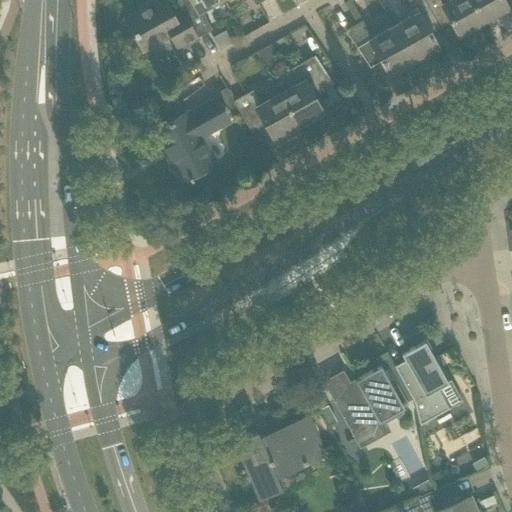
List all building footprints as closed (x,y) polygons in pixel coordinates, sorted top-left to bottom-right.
[(197,38),(182,11),(172,17),(162,0),(160,0),(125,20),(142,50),(170,34),(178,49),(197,38)] [(200,10),(216,0),(176,0),(176,1),(182,11),(197,38),(212,29),(200,10)] [(439,27),(424,0),(401,0),(411,17),(393,27),(413,61),(437,47),(429,33),(439,27)] [(483,22),(470,0),(424,0),(439,27),(450,21),(458,36),(483,22)] [(502,0),(470,0),(483,22),(507,8),(502,0)] [(413,61),(393,27),(372,38),(362,20),(347,29),(369,67),(380,60),(388,75),(413,61)] [(314,56),(296,65),(290,69),(299,84),(280,95),(297,126),(321,112),(313,97),(331,86),(314,56)] [(297,126),(280,95),(261,106),(252,90),(233,101),(250,132),(264,124),(273,139),(297,126)] [(187,112),(169,122),(152,131),(180,182),(215,162),(200,136),(228,121),(216,99),(188,114),(187,112)] [(447,383),(424,341),(401,354),(404,361),(394,367),(413,402),(419,425),(448,409),(437,389),(447,383)] [(383,372),(380,366),(357,378),(354,380),(358,386),(332,400),(352,436),(353,436),(401,409),(403,408),(408,405),(388,369),(387,370),(383,372)] [(325,457),(316,434),(308,415),(258,437),(256,431),(233,441),(258,499),(280,489),(272,471),(300,459),(303,467),(325,457)] [(483,458),(471,465),(476,473),(488,466),(483,458)] [(413,488),(417,497),(433,490),(428,480),(413,488)] [(433,490),(417,497),(383,511),(476,511),(470,496),(444,508),(436,489),(433,490)]
